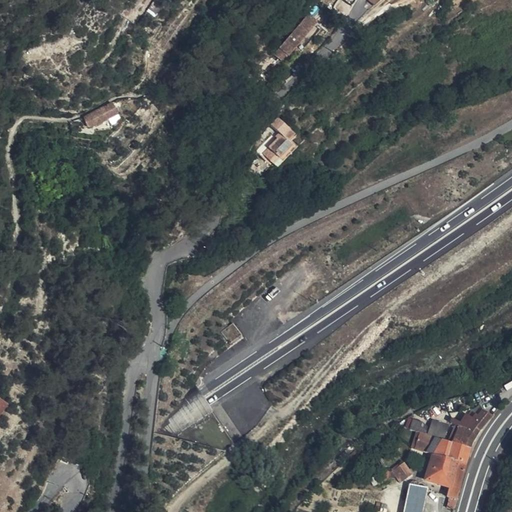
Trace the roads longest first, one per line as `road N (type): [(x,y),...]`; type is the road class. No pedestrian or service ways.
road 1 (primary): [(511,180),(21,511)]
road 2 (primary): [(39,511),(511,193)]
road 3 (unclassified): [(156,344),(155,272),(163,257),(220,214),(252,133),(359,0)]
road 4 (residential): [(112,511),(133,369),(156,344)]
road 5 (unclassified): [(144,511),(156,344)]
